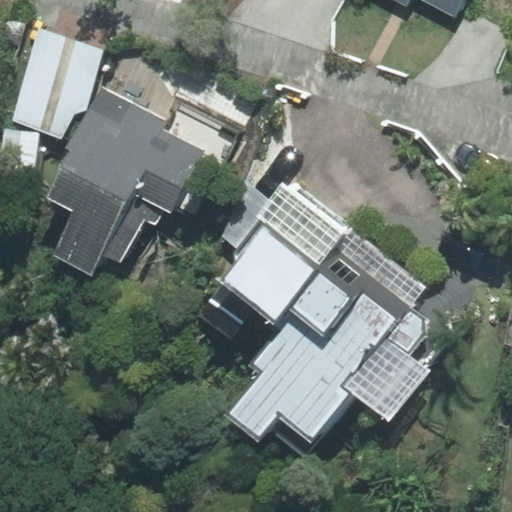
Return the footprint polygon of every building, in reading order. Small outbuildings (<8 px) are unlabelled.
[(274,0),(209,0),(193,62),(210,66),(206,81),(239,90),(243,75),(311,93),(331,15),(274,0)] [(407,0),(413,3),(414,0),(432,0),(463,14),(469,0),(407,0)] [(90,42),(38,26),(13,107),(65,124),(90,42)] [(166,123),(170,116),(104,82),(48,190),(76,204),(53,247),(93,268),(105,247),(125,257),(147,213),(160,219),(167,204),(176,207),(208,144),(166,123)] [(353,227),(294,181),(246,246),(248,246),(228,273),(283,313),(278,319),(287,326),(259,358),(269,366),(235,405),(264,432),(290,403),(322,430),(363,384),(357,381),(419,299),(343,240),(353,227)]
